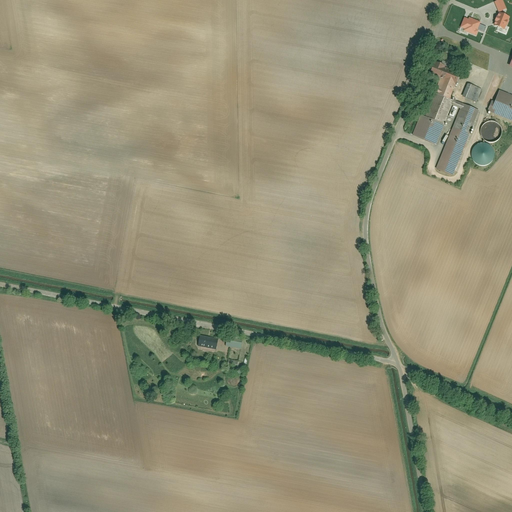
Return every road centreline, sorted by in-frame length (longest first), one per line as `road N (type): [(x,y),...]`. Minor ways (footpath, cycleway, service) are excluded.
road 1 (residential): [(396,359),(0,282)]
road 2 (unclassified): [(447,0),(364,216),(379,316),(396,359)]
road 3 (unclassified): [(396,359),(425,511)]
road 4 (track): [(511,414),(399,367)]
